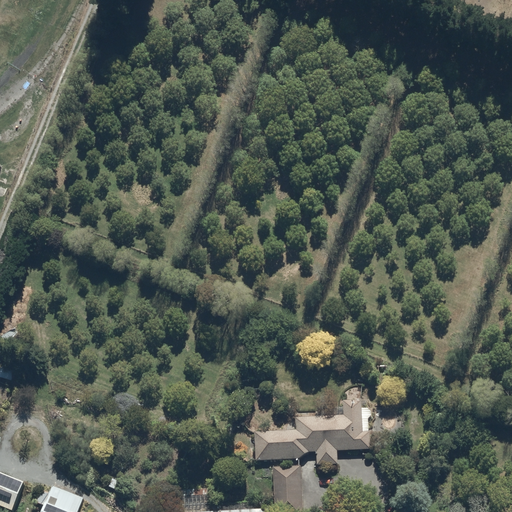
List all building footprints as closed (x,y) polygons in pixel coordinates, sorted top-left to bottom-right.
[(372,415),(368,412),(362,412),(362,405),(344,405),(345,419),(297,421),(297,434),(256,436),(257,465),(300,463),(307,459),(310,457),(317,456),(318,470),(339,469),(338,455),(371,454),(370,436),(369,436),(368,422),(372,419),(372,415)] [(303,511),(301,470),(274,471),(276,511),(303,511)] [(14,511),(25,486),(0,476),(0,509),(6,511),(14,511)] [(128,488),(112,481),(109,489),(124,496),(128,488)] [(79,511),(84,503),(53,490),(51,497),(43,494),(38,506),(45,508),(43,511),(79,511)] [(255,511),(255,503),(228,504),(227,491),(180,493),(180,511),(255,511)]
